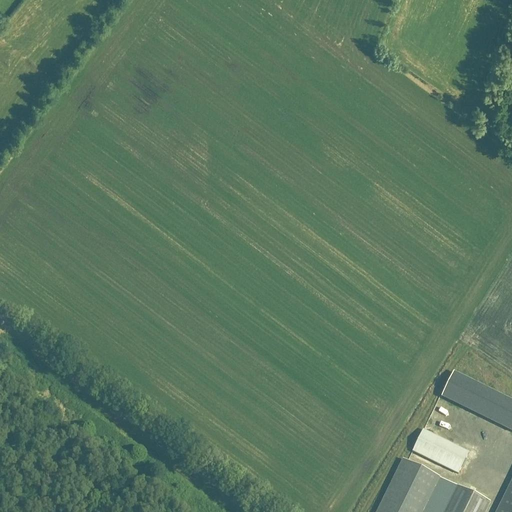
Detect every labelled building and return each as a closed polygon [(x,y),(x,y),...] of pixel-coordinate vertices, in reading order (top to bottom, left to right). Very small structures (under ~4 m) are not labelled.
[(511,402),(453,374),(441,398),(511,432),(511,402)] [(458,474),(469,453),(423,431),(413,452),(458,474)] [(403,460),(394,478),(377,511),(422,511),(431,496),(440,478),(403,460)] [(431,496),(422,511),(445,511),(458,486),(440,478),(431,496)] [(511,511),(511,481),(496,511),(511,511)] [(458,486),(445,511),(485,511),(490,502),(458,486)]
